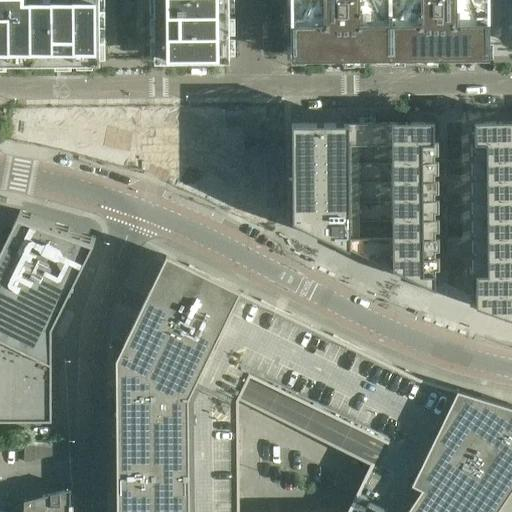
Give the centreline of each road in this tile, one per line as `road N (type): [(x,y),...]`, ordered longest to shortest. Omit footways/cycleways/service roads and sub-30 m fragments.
road 1 (tertiary): [(511,368),(417,341),(138,208)]
road 2 (unclassified): [(93,511),(97,317),(138,208)]
road 3 (residential): [(250,88),(511,85)]
road 4 (residential): [(0,91),(250,88)]
road 5 (tertiary): [(138,208),(0,172)]
